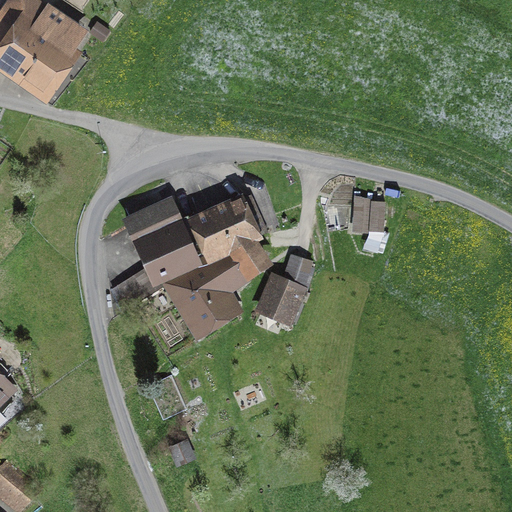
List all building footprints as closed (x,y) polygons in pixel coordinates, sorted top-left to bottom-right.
[(34,0),(11,0),(0,16),(0,63),(2,61),(44,90),(68,56),(35,33),(50,11),(34,0)] [(214,212),(196,220),(210,250),(213,256),(250,240),(260,235),(250,213),(256,210),(249,196),(214,212)] [(372,200),(356,197),(355,230),(368,231),(372,200)] [(188,260),(210,250),(196,220),(182,227),(171,202),(127,222),(138,247),(142,245),(158,279),(190,264),(188,260)] [(265,262),(250,240),(213,256),(214,260),(174,285),(200,330),(232,309),(221,291),(265,262)] [(261,310),(286,321),(301,289),(309,262),(293,258),(285,282),(275,278),(261,310)] [(122,283),(113,289),(123,312),(132,306),(122,283)] [(173,379),(153,388),(165,414),(184,405),(173,379)] [(7,460),(0,467),(0,490),(22,509),(40,487),(7,460)]
